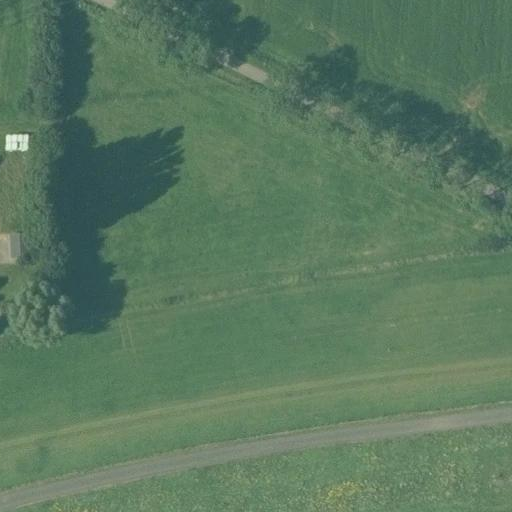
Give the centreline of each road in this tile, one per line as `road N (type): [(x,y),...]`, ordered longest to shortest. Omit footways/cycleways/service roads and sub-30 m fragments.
road 1 (unclassified): [(511,417),(230,451),(0,505)]
road 2 (unclassified): [(511,196),(100,0)]
